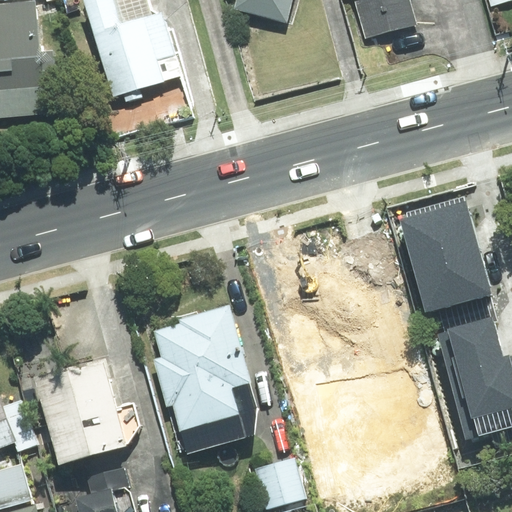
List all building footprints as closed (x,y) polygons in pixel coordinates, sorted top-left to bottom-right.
[(173,84),(167,61),(184,56),(172,15),(162,18),(156,0),(96,0),(123,97),(173,84)] [(294,25),(301,0),(244,0),(242,9),(294,25)] [(421,0),(360,0),(370,38),(427,24),(421,0)] [(0,118),(65,119),(65,52),(48,52),(48,6),(0,5),(0,118)] [(473,200),(406,218),(431,309),(498,291),(473,200)] [(160,328),(168,356),(159,358),(173,405),(180,403),(187,430),(192,429),(198,451),(257,434),(250,412),(253,411),(245,384),(260,380),(238,305),(160,328)] [(499,315),(453,328),(478,416),(511,406),(511,354),(510,355),(499,315)] [(366,377),(328,391),(333,404),(315,411),(333,458),(351,451),(365,489),(440,461),(400,353),(362,367),(366,377)] [(114,358),(47,376),(70,465),(137,447),(114,358)] [(0,451),(7,449),(21,444),(25,453),(46,446),(29,397),(11,404),(7,393),(0,395),(0,451)] [(300,456),(260,468),(272,510),(312,499),(300,456)] [(27,462),(0,469),(0,504),(36,494),(27,462)] [(84,496),(87,511),(128,511),(122,486),(84,496)]
